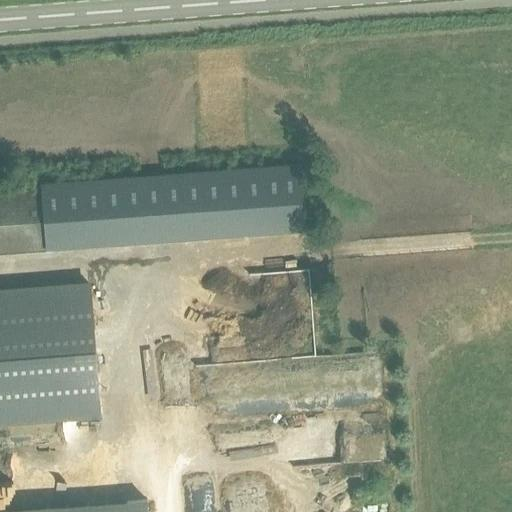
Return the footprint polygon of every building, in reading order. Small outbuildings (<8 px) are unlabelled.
[(304,225),(298,159),(42,180),(43,188),(0,191),(0,249),(207,233),(304,225)] [(0,420),(101,413),(90,282),(0,289),(0,420)] [(339,415),(339,402),(301,402),(302,415),(339,415)] [(0,511),(147,511),(147,500),(68,506),(0,511)] [(273,511),(273,503),(236,503),(235,511),(273,511)]
